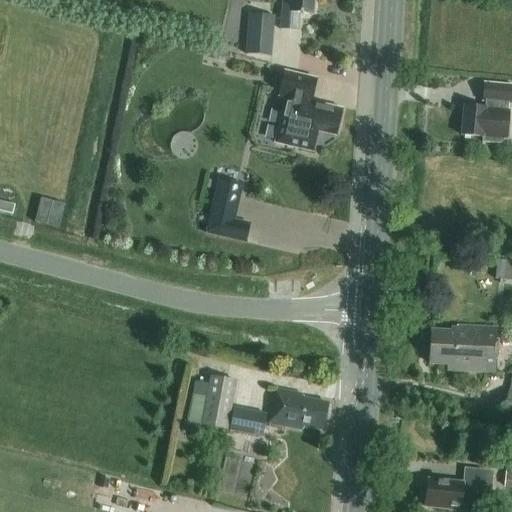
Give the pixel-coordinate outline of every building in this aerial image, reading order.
[(283,0),(282,14),(281,31),(298,33),(299,16),(313,17),(313,0),(283,0)] [(245,55),(271,57),(274,17),(249,15),(245,55)] [(280,98),(286,99),(276,140),(314,150),(318,132),(336,136),(342,112),(310,104),(315,81),(286,74),(280,98)] [(462,136),(483,139),(482,144),(502,146),(502,141),(506,141),(508,113),(507,113),(508,106),(511,107),(511,105),(511,89),(485,87),(483,104),(486,104),(485,111),(465,109),(462,136)] [(248,225),(233,221),(241,186),(218,180),(205,233),(244,242),(248,225)] [(505,280),(507,262),(497,261),(494,279),(505,280)] [(495,373),(497,329),(456,327),(456,329),(449,328),(449,331),(431,330),(430,353),(428,355),(428,359),(430,361),(430,364),(447,365),(447,371),(495,373)] [(194,382),(186,423),(226,431),(236,382),(209,377),(208,385),(194,382)] [(322,432),(327,404),(302,399),(303,396),(277,391),(270,425),(303,432),(303,428),(322,432)] [(511,393),(508,393),(502,416),(511,418),(511,393)] [(262,438),(266,414),(234,408),(229,431),(262,438)] [(459,511),(470,511),(479,511),(482,488),(491,489),(493,473),(465,470),(463,484),(429,480),(427,494),(425,495),(424,502),(426,504),(426,508),(447,510),(447,511),(449,511),(454,511),(456,511),(458,511),(459,511)]
